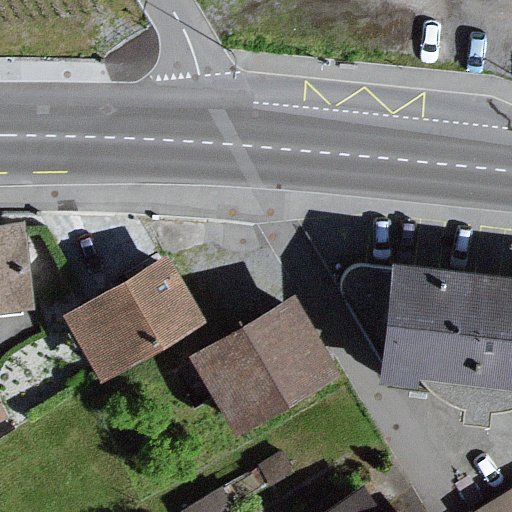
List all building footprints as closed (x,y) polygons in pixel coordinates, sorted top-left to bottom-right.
[(23,225),(0,227),(0,312),(34,308),(23,225)] [(169,261),(68,319),(105,384),(203,322),(169,261)] [(511,281),(398,266),(383,383),(426,390),(511,401),(511,281)] [(340,375),(295,301),(198,359),(241,435),(340,375)] [(1,366),(0,366),(0,418),(19,410),(1,366)] [(473,511),(511,511),(511,472),(466,498),(473,511)] [(380,511),(363,486),(325,511),(380,511)]
